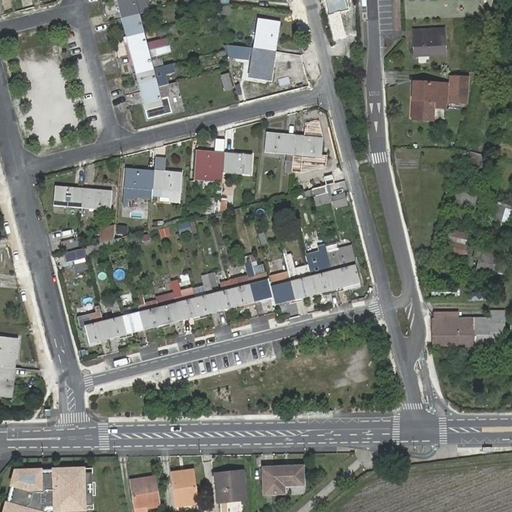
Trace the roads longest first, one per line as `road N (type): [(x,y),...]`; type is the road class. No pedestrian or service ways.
road 1 (secondary): [(415,429),(76,437)]
road 2 (residential): [(71,383),(389,307)]
road 3 (residential): [(411,279),(380,157),(372,0)]
road 4 (residential): [(117,145),(333,92)]
road 5 (residential): [(389,307),(333,92)]
road 6 (residential): [(16,171),(71,383)]
road 7 (track): [(511,460),(376,476),(330,511)]
road 8 (residential): [(117,145),(79,7)]
